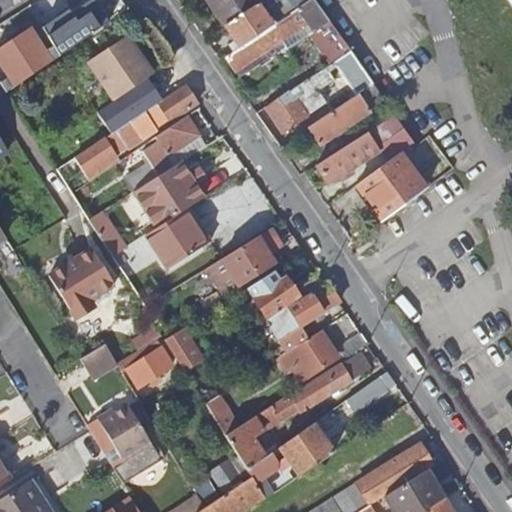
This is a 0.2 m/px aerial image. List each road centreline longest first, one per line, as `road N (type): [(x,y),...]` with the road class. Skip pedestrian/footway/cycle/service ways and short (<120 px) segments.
road 1 (residential): [(152,0),(344,300)]
road 2 (residential): [(344,300),(498,511)]
road 3 (unclassified): [(511,179),(344,300)]
